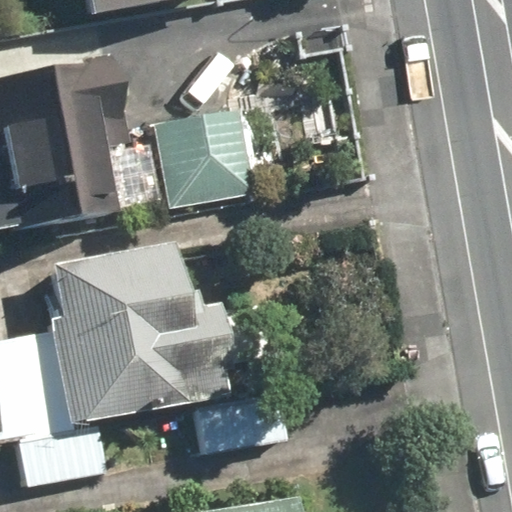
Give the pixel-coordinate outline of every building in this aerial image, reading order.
[(75,0),(79,21),(202,0),(75,0)] [(0,233),(103,212),(79,99),(108,93),(101,60),(0,80),(0,233)] [(156,208),(238,195),(231,152),(149,165),(156,208)] [(53,432),(214,399),(209,375),(221,373),(207,306),(173,313),(159,244),(36,269),(46,319),(30,323),(53,432)] [(191,454),(273,441),(267,399),(185,412),(191,454)] [(10,486),(92,473),(86,431),(4,444),(10,486)] [(286,511),(285,501),(219,511),(286,511)]
